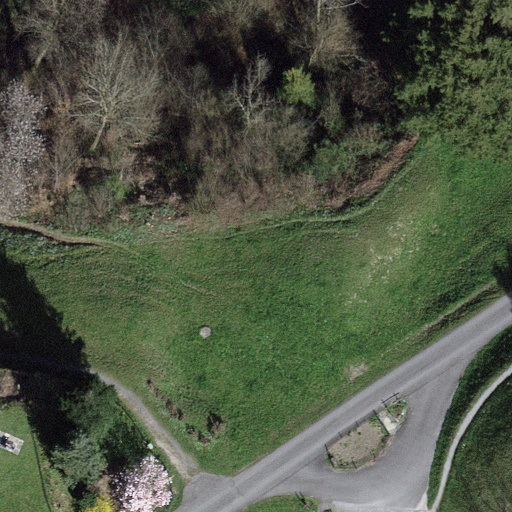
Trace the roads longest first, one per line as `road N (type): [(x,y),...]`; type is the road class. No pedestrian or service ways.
road 1 (track): [(511,307),(277,469)]
road 2 (track): [(437,356),(426,419),(399,475),(381,488),(337,489),(277,469)]
